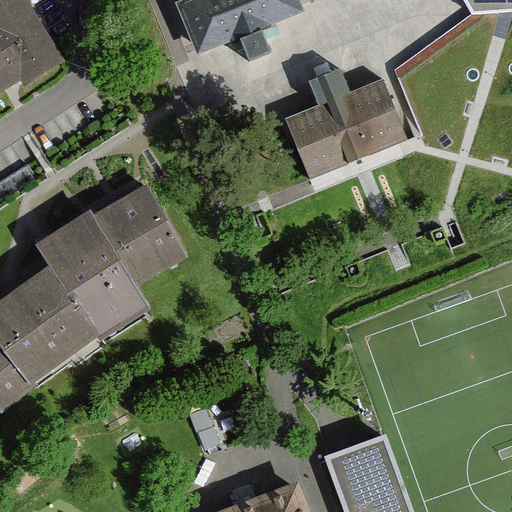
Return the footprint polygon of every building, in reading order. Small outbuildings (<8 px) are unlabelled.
[(0,0),(0,90),(59,56),(25,0),(0,0)] [(296,0),(200,0),(182,7),(200,52),(241,35),(252,62),(270,55),(259,28),(301,11),(296,0)] [(511,0),(466,0),(475,14),(508,11),(511,10),(511,0)] [(342,65),(308,79),(318,102),(286,116),(313,178),(410,137),(384,78),(353,92),(342,65)] [(0,409),(1,411),(38,380),(96,336),(154,306),(140,285),(192,257),(147,179),(37,242),(48,260),(0,295),(0,409)] [(392,511),(356,414),(321,427),(352,511),(392,511)] [(312,511),(300,479),(212,511),(312,511)]
